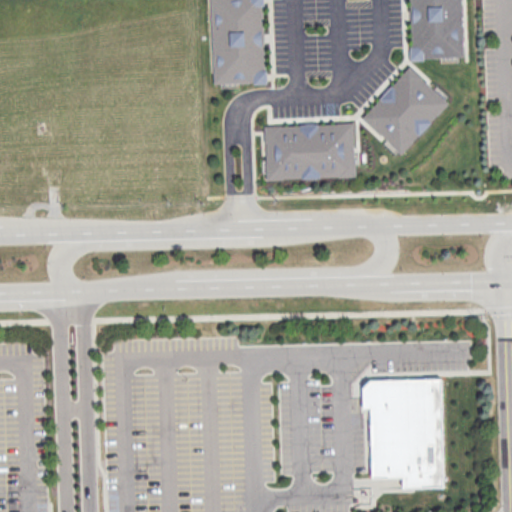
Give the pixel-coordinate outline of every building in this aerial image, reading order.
[(211,0),(214,83),(266,82),(263,0),(211,0)] [(410,0),(412,58),(464,57),(462,0),(410,0)] [(401,153),(363,117),(410,66),(448,102),(401,153)] [(265,125),(267,178),(356,175),(354,122),(265,125)] [(442,377),(370,378),(362,387),(362,407),(371,407),(372,477),(404,476),(404,487),(445,486),(442,377)]
